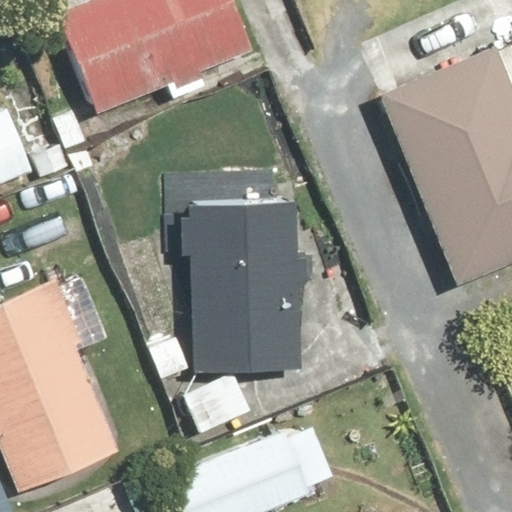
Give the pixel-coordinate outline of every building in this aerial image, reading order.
[(65,0),(49,7),(90,107),(160,79),(165,91),(196,78),(191,67),(241,47),(222,0),(65,0)] [(511,28),(367,89),(448,283),(511,256),(511,28)] [(14,100),(0,106),(0,181),(41,164),(14,100)] [(193,200),(180,201),(185,366),(293,363),(291,280),(299,280),(298,253),(290,254),(288,198),(275,198),(275,169),(192,172),(193,200)] [(40,276),(0,292),(0,460),(9,482),(108,442),(40,276)] [(243,410),(228,371),(178,390),(193,429),(243,410)] [(163,476),(176,511),(251,511),(330,482),(306,420),(163,476)]
